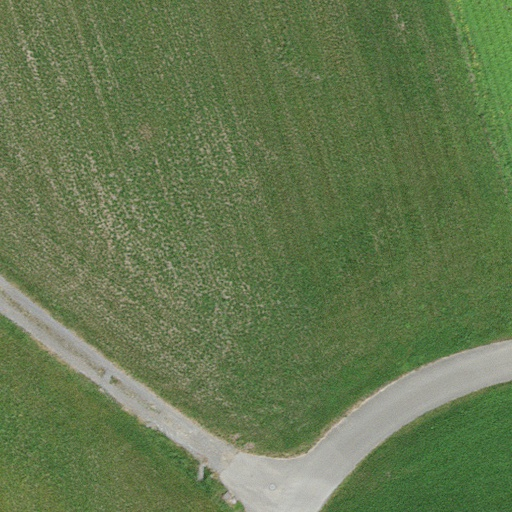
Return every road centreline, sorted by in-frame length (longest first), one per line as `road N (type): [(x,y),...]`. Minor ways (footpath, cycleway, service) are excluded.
road 1 (track): [(0,296),(68,357),(289,503)]
road 2 (track): [(289,503),(376,424),(511,366)]
